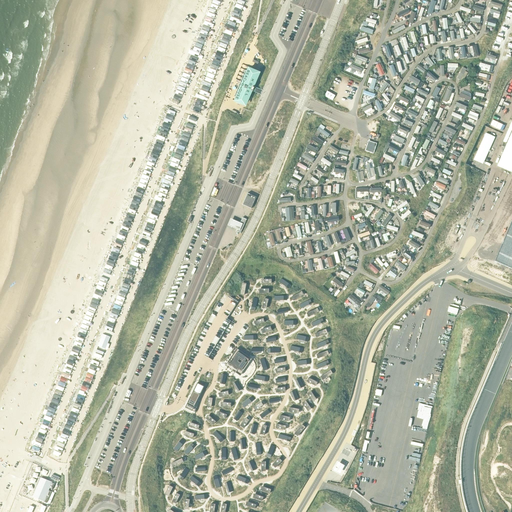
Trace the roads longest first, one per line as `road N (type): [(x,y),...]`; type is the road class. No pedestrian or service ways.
road 1 (primary): [(116,509),(146,413),(320,0)]
road 2 (primary): [(315,0),(105,506)]
